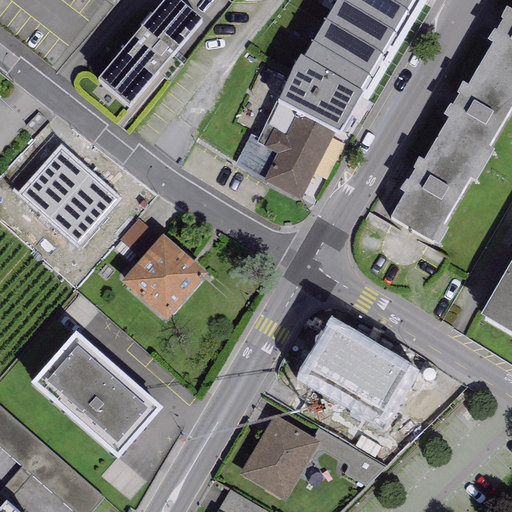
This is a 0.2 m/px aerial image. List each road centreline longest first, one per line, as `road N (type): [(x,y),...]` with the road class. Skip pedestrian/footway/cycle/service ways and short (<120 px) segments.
road 1 (unclassified): [(308,265),(147,168),(0,45)]
road 2 (residential): [(464,0),(308,265)]
road 3 (residential): [(308,265),(164,511)]
road 4 (unclassified): [(511,390),(308,265)]
road 5 (unknown): [(273,0),(147,168)]
